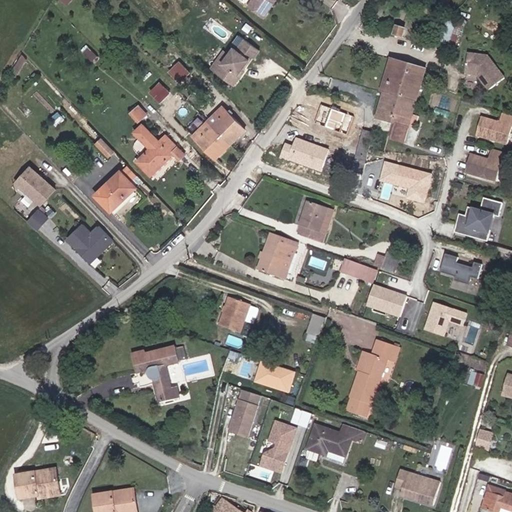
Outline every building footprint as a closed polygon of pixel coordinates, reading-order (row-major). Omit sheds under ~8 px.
[(255,0),(249,9),(266,21),(277,3),(276,0),(255,0)] [(442,40),(458,44),(462,27),(447,23),(442,40)] [(228,54),(215,70),(233,84),(240,75),(238,73),(242,68),(252,55),(253,56),(258,50),(244,39),(237,49),(234,46),(228,54)] [(223,50),(210,67),(215,70),(228,54),(223,50)] [(506,79),(490,57),(470,53),(467,73),(478,75),(480,74),(482,77),(480,78),(489,91),(506,79)] [(386,91),(396,58),(391,57),(381,89),(386,91)] [(416,100),(427,67),(396,58),(386,91),(416,100)] [(180,83),(189,74),(180,65),(171,74),(180,83)] [(160,101),(170,92),(161,84),(151,93),(160,101)] [(378,115),(392,119),(409,124),(416,100),(386,91),(378,115)] [(354,116),(320,104),(314,124),(347,136),(354,116)] [(138,106),(130,114),(137,121),(145,114),(138,106)] [(208,122),(232,145),(237,140),(234,137),(243,128),(222,107),(208,122)] [(507,145),(511,127),(511,116),(502,113),(499,123),(482,117),(476,135),(491,140),(493,139),(496,140),(497,142),(507,145)] [(405,139),(409,124),(392,119),(388,134),(405,139)] [(225,152),(232,145),(208,122),(194,137),(214,157),(222,149),(225,152)] [(172,155),(180,148),(165,134),(159,141),(143,125),(135,133),(151,149),(138,161),(151,175),(172,155)] [(372,129),(363,126),(357,143),(368,145),(372,129)] [(237,140),(245,131),(243,128),(234,137),(237,140)] [(285,141),(279,158),(322,172),(330,148),(295,136),(292,144),(285,141)] [(113,150),(110,147),(101,138),(96,143),(107,154),(113,150)] [(185,154),(180,148),(172,155),(178,161),(185,154)] [(222,149),(214,157),(217,160),(225,152),(222,149)] [(497,182),(502,164),(507,166),(510,156),(492,150),(489,160),(471,154),(466,172),(481,177),(483,176),(486,177),(487,179),(497,182)] [(433,174),(384,161),(378,183),(408,191),(406,198),(425,204),(433,174)] [(127,165),(120,172),(130,183),(137,176),(127,165)] [(56,190),(30,167),(16,182),(42,206),(56,190)] [(130,183),(120,172),(94,195),(110,212),(135,188),(130,183)] [(485,241),(493,215),(498,217),(502,204),(484,198),(480,210),(467,206),(465,215),(461,213),(458,223),(455,222),(453,230),(485,241)] [(324,234),(331,212),(309,204),(300,227),(304,228),(302,237),(323,244),(326,235),(324,234)] [(38,230),(48,218),(39,209),(28,221),(38,230)] [(330,236),(337,214),(331,212),(324,234),(326,235),(330,236)] [(113,241),(99,226),(91,232),(83,224),(68,238),(85,256),(91,250),(97,257),(113,241)] [(292,255),(296,245),(268,235),(255,272),(284,282),(286,275),(287,275),(294,255),(292,255)] [(91,262),(97,257),(91,250),(85,256),(91,262)] [(460,258),(445,254),(440,273),(456,277),(454,281),(470,285),(471,278),(479,280),(483,265),(474,263),(472,268),(458,264),(460,258)] [(400,266),(380,259),(376,271),(396,277),(400,266)] [(342,276),(363,283),(368,269),(347,262),(342,276)] [(408,297),(374,285),(366,307),(401,318),(408,297)] [(222,298),(221,300),(242,307),(243,305),(222,298)] [(233,333),(242,307),(221,300),(212,326),(233,333)] [(468,314),(433,302),(424,330),(444,337),(449,323),(464,328),(468,314)] [(310,330),(322,334),(327,320),(314,316),(310,330)] [(320,339),(322,334),(310,330),(308,335),(320,339)] [(370,353),(363,373),(361,373),(348,412),(371,420),(375,407),(376,407),(392,360),(395,361),(396,357),(400,358),(403,348),(383,341),(377,356),(370,353)] [(182,360),(187,359),(184,346),(179,348),(182,360)] [(178,347),(149,355),(148,351),(135,354),(139,372),(149,370),(149,374),(153,380),(157,381),(162,404),(182,399),(179,388),(174,389),(168,366),(182,362),(178,347)] [(358,372),(361,373),(363,373),(370,353),(364,351),(358,372)] [(261,361),(254,383),(289,394),(296,372),(261,361)] [(501,396),(511,398),(511,375),(507,375),(501,396)] [(476,388),(483,390),(486,378),(479,376),(476,388)] [(260,408),(241,402),(231,434),(249,440),(260,408)] [(296,409),(275,402),(271,414),(292,421),(296,409)] [(294,423),(310,426),(314,412),(297,408),(294,423)] [(298,430),(278,423),(271,442),(280,445),(278,450),(267,455),(263,466),(283,473),(298,430)] [(354,442),(365,446),(370,435),(349,428),(345,438),(319,429),(310,453),(322,458),(324,451),(349,459),(354,442)] [(487,450),(491,433),(479,430),(474,447),(487,450)] [(321,460),(346,469),(349,459),(324,451),(322,458),(321,460)] [(59,491),(56,471),(17,478),(21,502),(39,498),(39,494),(59,491)] [(441,484),(401,473),(396,490),(403,492),(402,499),(434,508),(441,484)] [(139,507),(136,488),(97,496),(99,511),(118,511),(119,511),(139,507)] [(40,503),(60,499),(59,491),(39,494),(39,498),(40,503)] [(504,497),(488,492),(481,511),(511,511),(511,495),(506,493),(504,497)] [(215,511),(244,511),(224,497),(217,503),(217,510),(215,511)]
